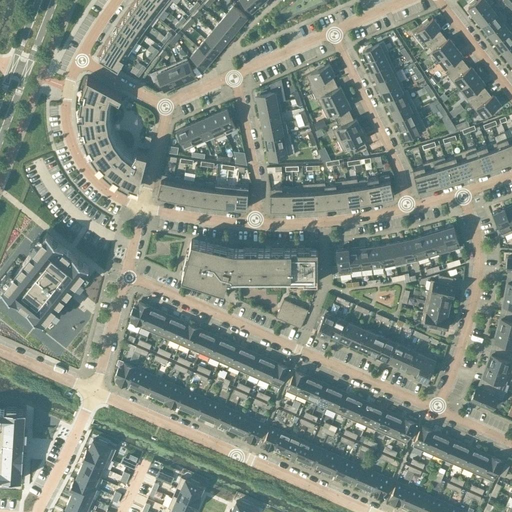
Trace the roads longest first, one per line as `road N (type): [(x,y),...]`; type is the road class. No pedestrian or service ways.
road 1 (residential): [(126,277),(435,409)]
road 2 (residential): [(92,391),(371,511)]
road 3 (residential): [(435,409),(476,288),(478,244),(461,196)]
road 4 (residential): [(332,32),(397,166),(407,206)]
road 5 (residential): [(80,59),(68,87),(70,142),(109,194),(142,206)]
road 6 (residential): [(256,220),(313,221),(407,206)]
road 7 (residential): [(233,76),(257,185),(256,220)]
road 8 (residential): [(92,391),(37,511)]
